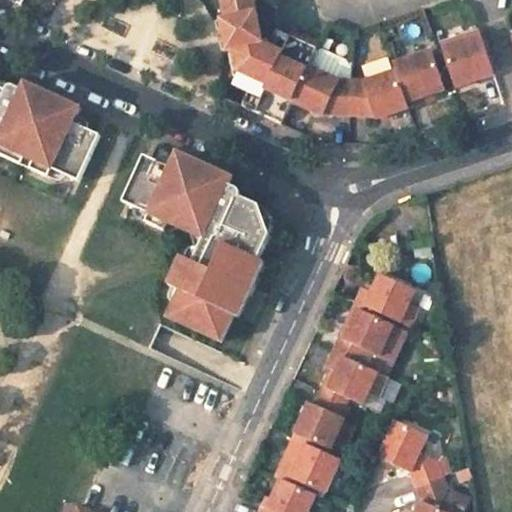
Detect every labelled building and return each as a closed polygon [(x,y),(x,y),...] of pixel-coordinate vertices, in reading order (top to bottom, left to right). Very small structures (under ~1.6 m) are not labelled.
[(221,0),(225,17),(225,20),(257,13),(255,1),(255,0),(221,0)] [(231,51),(264,44),(257,13),(225,20),(217,22),(223,53),(231,51)] [(294,26),(291,33),(319,46),(323,38),(294,26)] [(444,49),(457,87),(496,75),(481,30),(467,34),(469,41),(444,49)] [(246,97),(287,116),(294,101),(310,65),(319,46),(291,33),(282,53),(264,44),(231,51),(237,74),(233,86),(248,93),(246,97)] [(444,49),(469,41),(467,34),(442,42),(444,49)] [(398,72),(410,110),(425,104),(424,99),(447,92),(434,53),(396,65),(398,72)] [(326,114),(350,115),(351,81),(342,81),(310,65),(294,101),(326,116),(326,114)] [(350,115),(376,117),(377,120),(410,110),(398,72),(362,82),(351,81),(350,115)] [(0,158),(21,168),(24,160),(34,165),(31,172),(49,180),(53,171),(73,180),(94,134),(73,125),(80,109),(51,96),(23,83),(19,91),(0,82),(0,158)] [(242,106),(284,124),(287,116),(246,97),(242,106)] [(94,134),(73,180),(80,183),(101,137),(94,134)] [(169,223),(196,235),(256,211),(257,208),(260,202),(253,199),(241,194),(243,190),(230,184),(233,179),(178,154),(171,169),(152,160),(131,206),(151,215),(147,224),(165,232),(169,223)] [(145,157),(124,203),(131,206),(152,160),(145,157)] [(24,160),(21,168),(31,172),(34,165),(24,160)] [(220,246),(265,232),(272,234),(271,231),(260,202),(257,208),(256,211),(196,235),(200,252),(220,246)] [(242,313),(264,266),(267,258),(263,256),(272,234),(265,232),(220,246),(200,252),(196,253),(194,258),(184,253),(171,280),(184,286),(171,314),(225,339),(238,311),(242,313)] [(376,315),(411,331),(421,311),(410,306),(416,293),(381,277),(373,294),(362,289),(354,306),(376,315)] [(353,305),(338,337),(345,340),(357,312),(374,320),(376,315),(354,306),(353,305)] [(357,312),(345,340),(338,337),(331,355),(384,380),(391,365),(378,359),(392,328),(374,320),(357,312)] [(326,389),(348,400),(361,406),(367,394),(378,399),(387,381),(384,380),(331,355),(325,368),(334,373),(326,389)] [(325,368),(314,393),(317,394),(345,407),(348,400),(326,389),(334,373),(325,368)] [(401,388),(387,381),(378,399),(392,406),(401,388)] [(311,443),(329,450),(342,421),(339,420),(345,407),(317,394),(312,406),(308,404),(294,435),(311,443)] [(394,472),(408,478),(413,490),(442,480),(439,469),(418,459),(427,440),(393,424),(375,463),(394,472)] [(291,441),(309,449),(311,443),(294,435),(291,441)] [(288,478),(316,492),(324,495),(337,466),(338,463),(309,449),(291,441),(287,451),(285,455),(296,461),(288,478)] [(285,455),(274,480),(280,482),(314,498),(316,492),(288,478),(296,461),(285,455)] [(337,466),(324,495),(338,502),(351,472),(337,466)] [(414,511),(438,511),(447,495),(442,480),(413,490),(418,506),(414,511)] [(280,482),(267,510),(261,507),(259,511),(307,511),(314,498),(280,482)]
